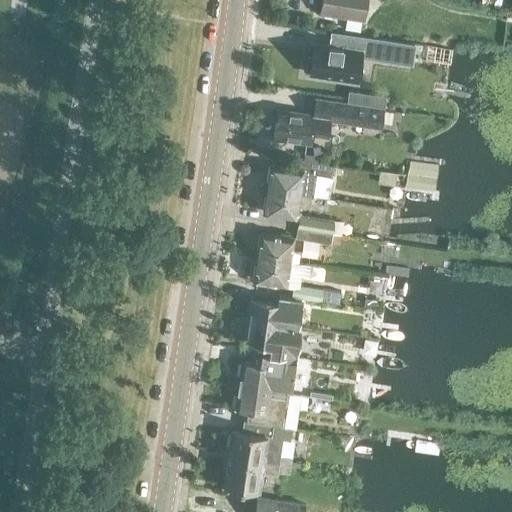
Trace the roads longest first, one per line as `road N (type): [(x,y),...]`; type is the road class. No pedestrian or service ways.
road 1 (unclassified): [(19,511),(98,0)]
road 2 (secondary): [(161,511),(233,0)]
